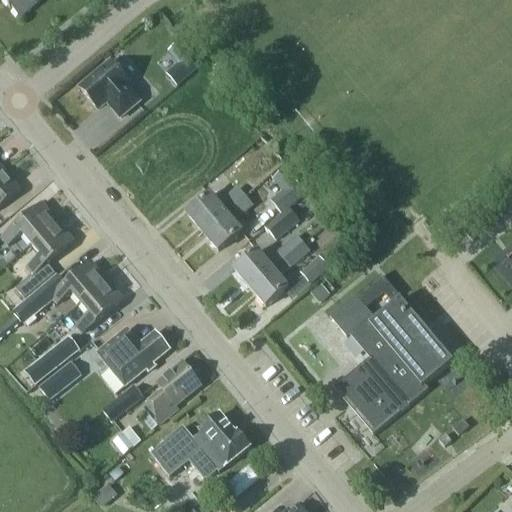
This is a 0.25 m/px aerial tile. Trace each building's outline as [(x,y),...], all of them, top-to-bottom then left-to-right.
[(3,0),(21,20),(44,0),(3,0)] [(179,43),(167,53),(178,66),(165,76),(176,88),(200,67),(179,43)] [(120,120),(139,104),(126,88),(129,85),(112,65),(80,91),(97,112),(109,102),(113,108),(111,110),(120,120)] [(3,173),(0,175),(0,210),(21,193),(3,173)] [(295,185),(271,205),(281,218),(305,197),(295,185)] [(233,209),(245,199),(238,191),(226,201),(233,209)] [(187,217),(203,235),(225,216),(210,197),(187,217)] [(252,208),(245,199),(233,209),(240,218),(252,208)] [(22,237),(31,248),(58,225),(42,206),(15,229),(16,229),(1,241),(8,249),(22,237)] [(275,244),(299,223),(289,211),(264,231),(275,244)] [(449,212),(434,225),(442,235),(458,222),(449,212)] [(218,254),(241,234),(225,216),(203,235),(218,254)] [(58,225),(31,248),(40,258),(26,270),(33,278),(16,292),(25,301),(55,276),(47,266),(74,244),(58,225)] [(297,239),(278,254),(266,265),(257,254),(234,273),(250,291),(303,246),(297,239)] [(310,254),(303,246),(250,291),(265,310),(288,291),(279,280),(310,254)] [(300,275),(310,287),(330,271),(320,259),(300,275)] [(71,295),(81,306),(107,283),(91,265),(65,287),(65,288),(53,298),(51,300),(53,303),(57,307),(71,295)] [(65,287),(57,277),(14,314),(25,327),(53,303),(51,300),(53,298),(65,288),(65,287)] [(424,389),(453,364),(400,301),(374,323),(364,312),(381,297),(388,306),(396,299),(379,280),(355,301),(354,300),(330,321),(347,341),(351,337),(370,361),(341,385),(356,403),(349,409),(373,438),(427,393),(424,389)] [(107,283),(81,306),(90,317),(76,329),(82,337),(96,325),(123,302),(107,283)] [(321,288),(311,297),(318,306),(329,297),(321,288)] [(0,342),(18,327),(11,319),(0,328),(0,342)] [(126,333),(125,334),(98,357),(102,362),(111,373),(125,390),(147,373),(148,375),(155,369),(153,366),(170,352),(155,335),(139,349),(126,333)] [(40,375),(31,382),(34,387),(78,352),(69,340),(34,367),(40,375)] [(49,403),(81,378),(70,365),(38,389),(49,403)] [(200,388),(182,366),(157,387),(166,398),(147,414),(150,418),(147,420),(155,430),(158,427),(158,428),(178,412),(176,409),(200,388)] [(119,403),(118,403),(106,413),(110,419),(123,409),(126,414),(142,401),(134,391),(119,403)] [(236,437),(220,417),(189,444),(180,433),(150,458),(161,470),(160,471),(169,481),(196,459),(202,467),(208,462),(219,476),(228,469),(250,450),(237,435),(236,437)] [(452,431),(458,438),(468,430),(462,423),(452,431)] [(123,457),(133,449),(126,441),(122,437),(113,444),(123,457)] [(438,443),(444,450),(451,444),(445,437),(438,443)] [(96,497),(105,508),(117,498),(109,487),(96,497)]
